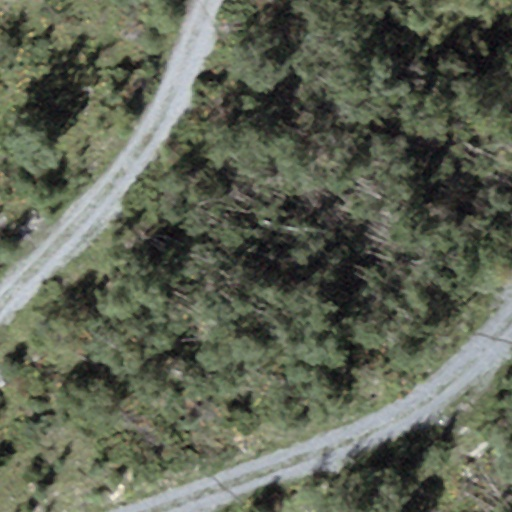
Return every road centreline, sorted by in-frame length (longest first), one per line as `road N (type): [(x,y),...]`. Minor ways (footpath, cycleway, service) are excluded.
road 1 (track): [(143,511),(339,432),(511,318)]
road 2 (track): [(203,0),(144,140),(0,305)]
